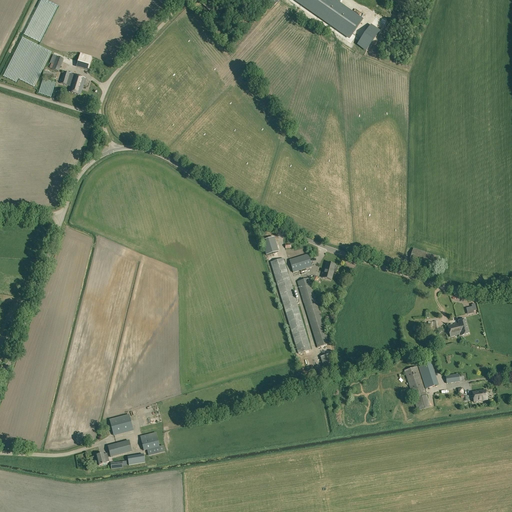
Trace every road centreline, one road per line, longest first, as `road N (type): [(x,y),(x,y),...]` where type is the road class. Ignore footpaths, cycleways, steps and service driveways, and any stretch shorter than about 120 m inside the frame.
road 1 (unclassified): [(511,296),(456,289),(339,252),(273,224),(159,153),(112,150)]
road 2 (unclassified): [(0,386),(62,216)]
road 3 (unclassified): [(99,113),(114,73),(186,0)]
